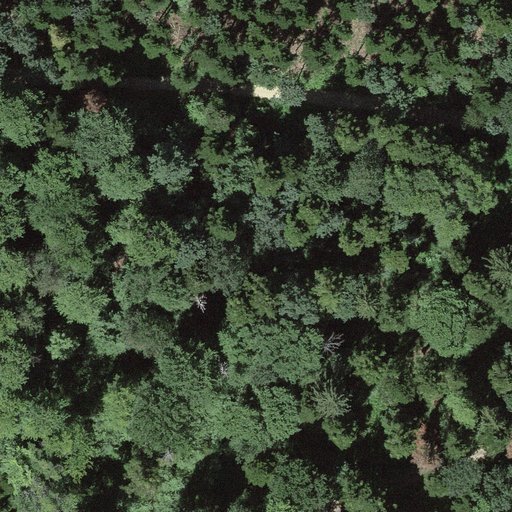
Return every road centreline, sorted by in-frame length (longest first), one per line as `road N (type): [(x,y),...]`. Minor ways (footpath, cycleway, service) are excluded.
road 1 (track): [(0,75),(507,119)]
road 2 (track): [(326,511),(511,440)]
